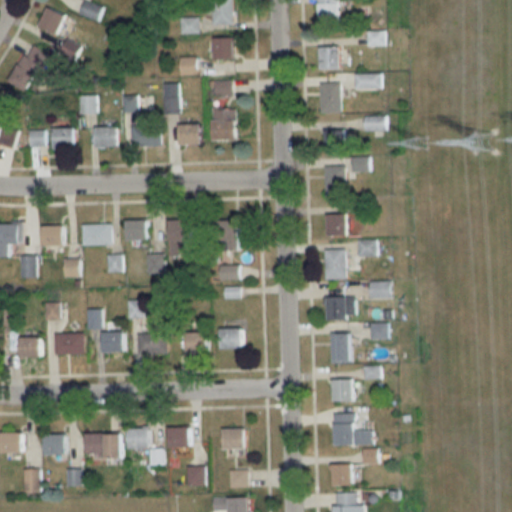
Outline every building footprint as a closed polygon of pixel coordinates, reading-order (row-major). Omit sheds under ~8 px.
[(99,20),(103,6),(85,0),(81,14),(99,20)] [(234,0),(212,0),(213,23),(234,23),(234,0)] [(317,0),(338,0),(338,17),(317,17),(317,0)] [(40,27),(59,34),(66,14),(48,7),(40,27)] [(182,32),(200,32),(200,17),(182,17),(182,32)] [(367,28),(394,28),(392,42),(368,45),(367,28)] [(215,37),(215,59),(236,59),(236,37),(215,37)] [(81,47),(68,39),(62,50),(75,57),(81,47)] [(320,45),(340,43),(338,66),(318,67),(320,45)] [(50,54),(32,44),(10,81),(28,91),(50,54)] [(198,56),(181,56),(181,74),(198,74),(198,56)] [(355,71),(384,70),(383,85),(356,88),(354,81),(355,71)] [(234,76),(217,76),(217,94),(234,94),(234,76)] [(320,80),(342,80),(342,110),(318,109),(320,80)] [(181,82),(165,82),(165,113),(181,113),(181,82)] [(139,110),(138,89),(124,89),(125,111),(139,110)] [(82,112),(97,112),(97,94),(82,94),(82,112)] [(237,141),(237,107),(214,107),(214,141),(237,141)] [(365,115),(390,113),(390,130),(364,129),(365,115)] [(0,123),(0,143),(14,147),(19,128),(0,123)] [(162,145),(162,124),(134,124),(134,145),(162,145)] [(181,124),(181,145),(203,145),(203,124),(181,124)] [(120,147),(120,126),(97,126),(97,147),(120,147)] [(55,127),(55,147),(76,147),(76,127),(55,127)] [(46,129),(29,129),(29,145),(46,145),(46,129)] [(325,130),(326,152),(347,151),(347,129),(325,130)] [(327,165),(347,164),(344,197),(322,198),(327,165)] [(324,210),(347,209),(346,232),(326,231),(324,210)] [(129,241),(150,240),(149,220),(128,221),(129,241)] [(192,220),(170,220),(170,256),(192,256),(192,220)] [(240,221),(217,221),(217,251),(240,251),(240,221)] [(23,223),(0,222),(0,256),(11,256),(11,243),(23,243),(23,223)] [(84,245),(113,245),(113,223),(84,223),(84,245)] [(44,246),(66,246),(66,225),(44,225),(44,246)] [(358,238),(382,238),(379,251),(379,255),(364,255),(357,255),(358,238)] [(325,245),(345,245),(346,277),(323,278),(325,245)] [(148,254),(148,274),(165,274),(165,254),(148,254)] [(123,255),(108,255),(108,272),(123,272),(123,255)] [(22,277),(37,277),(37,256),(22,256),(22,277)] [(80,276),(80,260),(66,260),(66,276),(80,276)] [(241,279),(241,265),(222,265),(222,279),(241,279)] [(371,278),(392,276),(393,294),(368,293),(371,278)] [(226,298),(242,298),(242,287),(226,287),(226,298)] [(324,294),(358,290),(359,313),(348,312),(347,318),(326,318),(324,294)] [(144,316),(144,301),(130,301),(130,316),(144,316)] [(48,304),(48,318),(61,318),(60,303),(48,304)] [(384,305),(392,305),(392,315),(382,311),(384,305)] [(4,326),(20,326),(20,310),(4,310),(4,326)] [(371,319),(389,317),(389,334),(370,336),(371,319)] [(244,328),(222,328),(222,349),(244,349),(244,328)] [(331,330),(351,329),(353,358),(330,358),(331,330)] [(187,332),(187,353),(209,353),(209,332),(187,332)] [(126,333),(104,333),(104,353),(126,353),(126,333)] [(139,355),(168,355),(168,333),(139,333),(139,355)] [(86,354),(86,334),(57,334),(57,354),(86,354)] [(42,337),(20,337),(20,358),(42,358),(42,337)] [(364,363),(380,362),(381,376),(364,374),(364,363)] [(330,376),(352,375),(352,398),(329,398),(330,376)] [(334,420),(353,419),(354,427),(376,428),(374,441),(330,441),(334,420)] [(152,426),(149,447),(163,447),(164,470),(146,462),(126,445),(125,424),(152,426)] [(170,424),(190,424),(189,445),(165,445),(170,424)] [(220,426),(245,424),(245,447),(219,449),(220,426)] [(86,428),(122,432),(122,457),(85,451),(86,428)] [(0,429),(23,430),(22,453),(1,453),(0,429)] [(43,430),(67,432),(71,451),(43,453),(43,430)] [(361,446),(379,447),(379,462),(362,463),(361,446)] [(185,461),(203,462),(207,485),(185,483),(185,461)] [(330,462),(351,461),(351,484),(329,484),(330,462)] [(26,466),(42,465),(43,493),(25,493),(26,466)] [(68,466),(85,468),(86,486),(68,485),(68,466)] [(228,467),(251,466),(250,485),(228,484),(228,467)] [(336,491),(359,490),(359,502),(365,504),(364,511),(331,511),(331,504),(336,503),(336,491)] [(213,511),(213,493),(249,493),(251,511),(213,511)]
